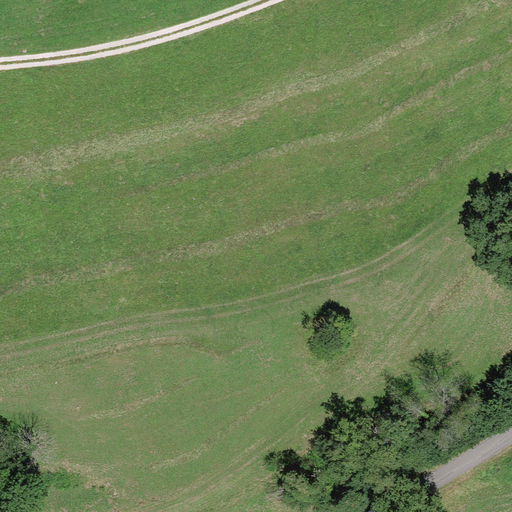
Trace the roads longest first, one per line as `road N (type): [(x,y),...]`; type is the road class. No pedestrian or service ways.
road 1 (track): [(264,0),(148,37),(0,64)]
road 2 (track): [(131,511),(250,458),(328,392)]
road 3 (unclassified): [(378,511),(511,430)]
